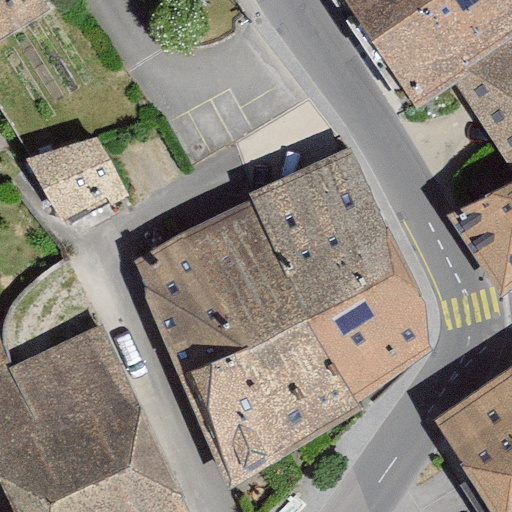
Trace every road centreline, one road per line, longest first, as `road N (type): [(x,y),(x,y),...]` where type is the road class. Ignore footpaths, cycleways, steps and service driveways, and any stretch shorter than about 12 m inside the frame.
road 1 (tertiary): [(485,331),(414,191),(289,0)]
road 2 (tertiary): [(354,511),(485,331)]
